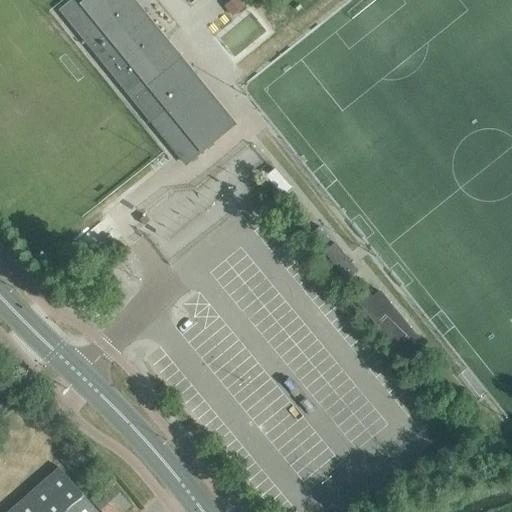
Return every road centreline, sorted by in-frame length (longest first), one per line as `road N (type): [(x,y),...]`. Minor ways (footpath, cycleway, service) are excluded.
road 1 (secondary): [(202,511),(152,445),(77,374)]
road 2 (unclassified): [(77,374),(172,278)]
